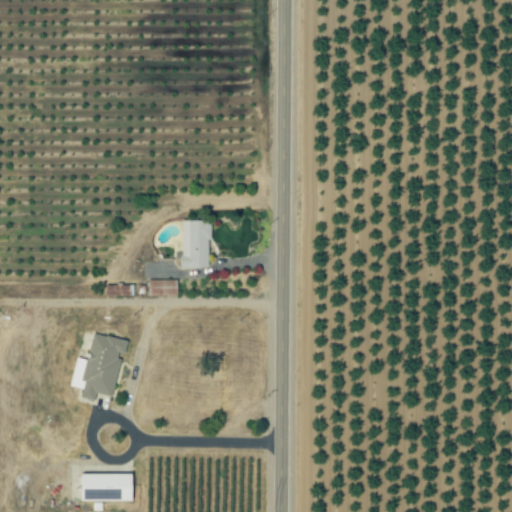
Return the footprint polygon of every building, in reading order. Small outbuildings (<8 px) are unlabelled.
[(209,223),(181,222),(181,269),(209,270),(209,223)] [(176,281),(147,281),(147,297),(176,297),(176,281)] [(105,296),(133,295),(133,285),(105,285),(105,296)] [(69,386),(82,389),(80,397),(94,401),(96,394),(111,397),(121,353),(124,354),(127,340),(92,332),(86,360),(76,357),(69,386)] [(80,501),(131,501),(131,474),(80,473),(80,501)]
